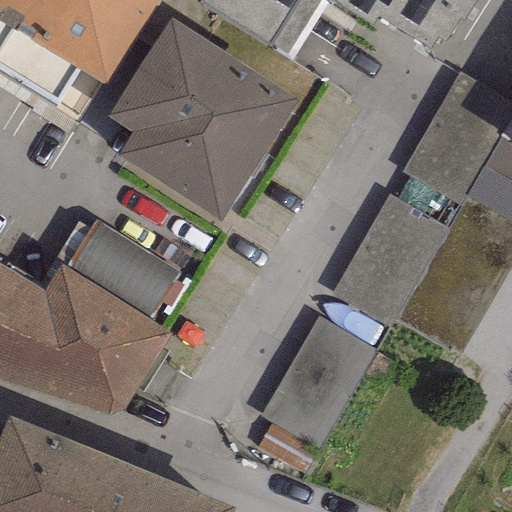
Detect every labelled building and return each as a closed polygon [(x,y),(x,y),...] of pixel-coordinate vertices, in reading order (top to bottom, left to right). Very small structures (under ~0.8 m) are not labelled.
[(104,87),(157,0),(0,0),(0,76),(73,122),(97,83),(104,87)] [(197,0),(196,3),(284,57),(317,0),(331,0),(371,26),(375,17),(429,51),(437,39),(445,41),(459,19),(464,23),(476,0),(197,0)] [(295,101),(169,20),(105,117),(131,134),(116,156),(217,221),(295,101)] [(511,114),(511,106),(455,73),(400,174),(459,209),(466,197),(511,114)] [(447,230),(387,195),(328,295),(389,330),(394,320),(447,230)] [(457,356),(511,260),(511,223),(466,197),(459,209),(447,230),(394,320),(457,356)] [(93,221),(63,268),(148,321),(177,274),(93,221)] [(118,412),(166,334),(148,321),(63,268),(57,263),(40,291),(0,266),(0,381),(107,416),(118,412)] [(374,351),(315,318),(259,415),(318,449),(374,351)] [(231,511),(232,510),(7,420),(0,435),(0,511),(231,511)]
